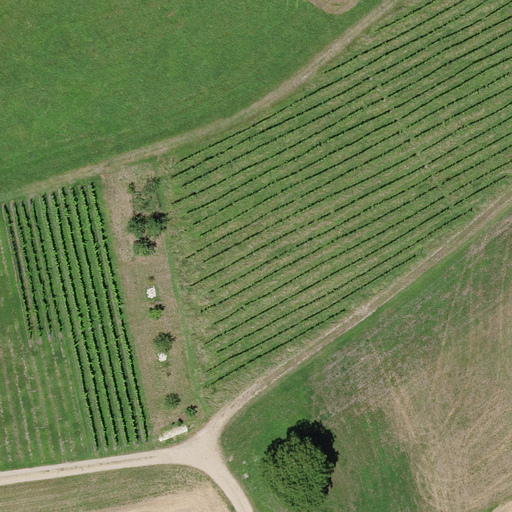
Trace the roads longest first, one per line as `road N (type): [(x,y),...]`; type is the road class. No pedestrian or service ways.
road 1 (track): [(511,196),(220,417),(195,459)]
road 2 (track): [(48,183),(211,128),(265,99),(389,0)]
road 3 (track): [(244,511),(195,459),(163,455),(0,481)]
